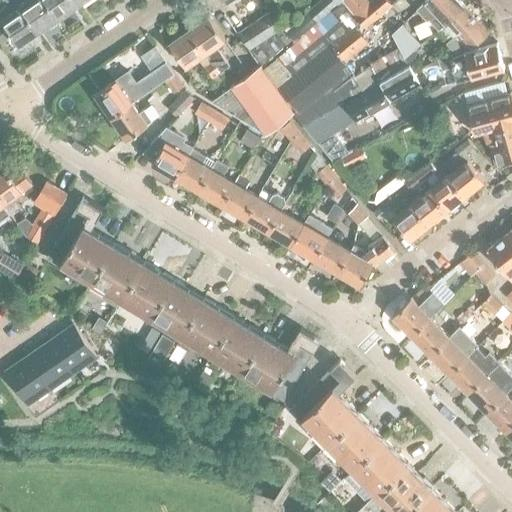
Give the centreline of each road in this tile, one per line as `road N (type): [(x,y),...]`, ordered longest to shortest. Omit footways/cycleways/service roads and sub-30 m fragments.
road 1 (residential): [(346,319),(38,132),(8,104)]
road 2 (residential): [(511,494),(346,319)]
road 3 (residential): [(346,319),(408,261),(511,197)]
road 4 (residential): [(8,104),(157,0)]
